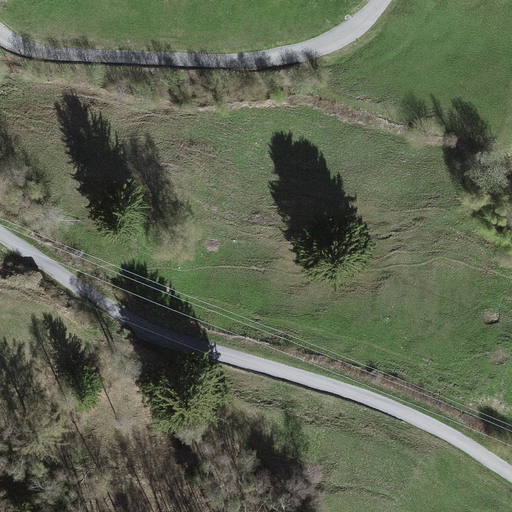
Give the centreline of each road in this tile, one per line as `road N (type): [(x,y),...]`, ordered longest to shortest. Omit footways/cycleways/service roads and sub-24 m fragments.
road 1 (residential): [(511,468),(426,424),(150,324),(0,240)]
road 2 (residential): [(0,34),(53,57),(239,62),(329,41),(382,0)]
